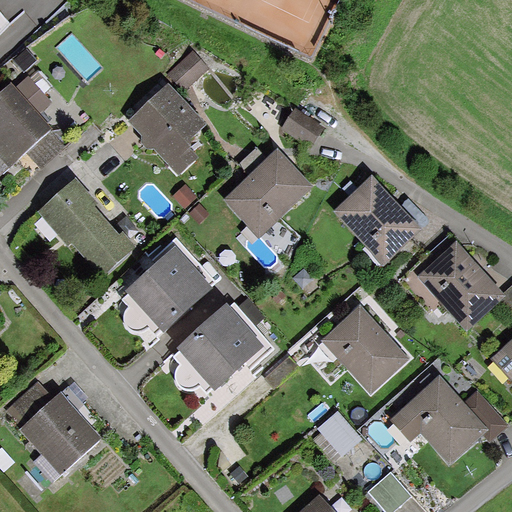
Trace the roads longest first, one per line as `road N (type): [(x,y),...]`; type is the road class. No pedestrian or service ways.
road 1 (residential): [(0,250),(228,511)]
road 2 (residential): [(511,255),(292,122)]
